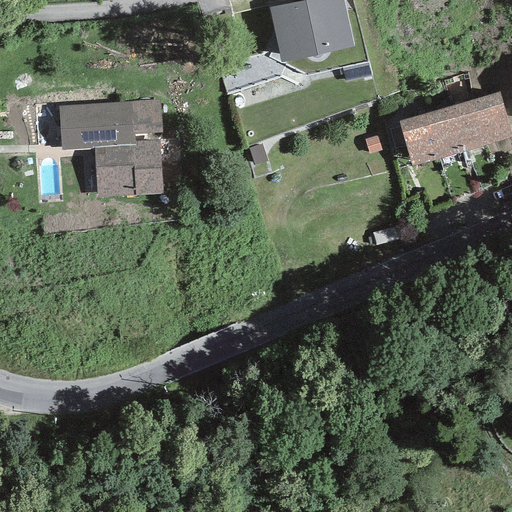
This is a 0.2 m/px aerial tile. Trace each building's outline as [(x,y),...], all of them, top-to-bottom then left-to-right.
[(343,0),(301,0),(269,7),(282,63),(354,47),(343,0)] [(368,62),(342,68),(345,82),(372,77),(368,62)] [(511,136),(499,92),(399,121),(412,166),(511,137),(511,136)] [(159,140),(136,142),(136,133),(162,132),(160,101),(58,107),(61,150),(94,148),(98,198),(163,193),(159,140)] [(381,150),(376,135),(364,140),(369,154),(381,150)]
